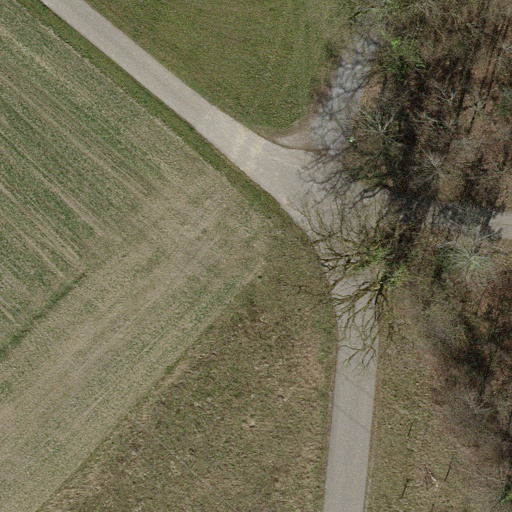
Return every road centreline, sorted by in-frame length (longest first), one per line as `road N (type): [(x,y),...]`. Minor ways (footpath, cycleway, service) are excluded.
road 1 (unclassified): [(64,0),(315,202),(353,272),(360,324),(342,511)]
road 2 (track): [(288,183),(373,47),(385,0)]
road 3 (track): [(315,202),(511,224)]
